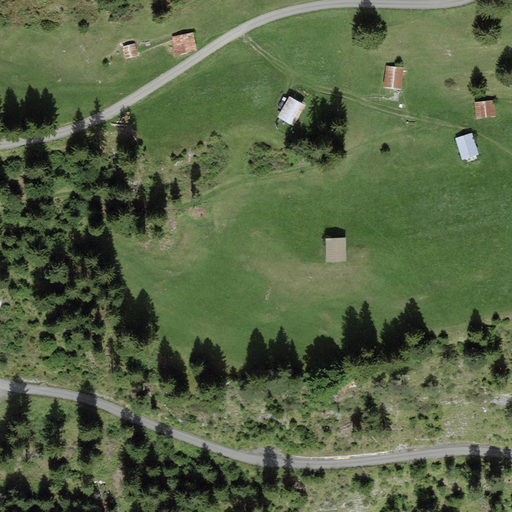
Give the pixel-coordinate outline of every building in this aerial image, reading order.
[(193,32),(171,37),(175,56),(197,51),(193,32)] [(135,44),(123,47),(126,59),(138,56),(135,44)] [(404,68),(386,66),(384,88),(401,90),(404,68)] [(305,105),(289,96),(277,117),(294,126),(305,105)] [(494,100),(474,103),(476,118),(496,116),(494,100)] [(472,134),(455,139),(462,160),(479,154),(472,134)] [(345,238),(325,238),(326,263),(346,262),(345,238)]
